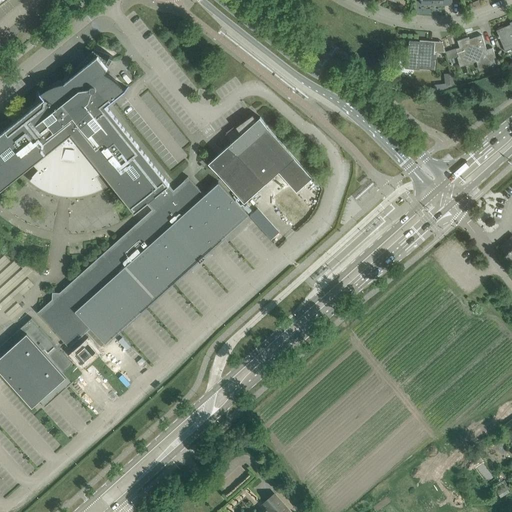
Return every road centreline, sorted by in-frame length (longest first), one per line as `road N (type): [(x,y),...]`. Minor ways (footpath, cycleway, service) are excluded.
road 1 (secondary): [(434,193),(77,511)]
road 2 (secondary): [(109,511),(453,204)]
road 3 (tertiary): [(199,0),(379,135),(434,193)]
road 4 (tertiary): [(447,181),(348,92),(223,0)]
road 5 (residential): [(511,3),(468,20),(426,23),(346,0)]
road 6 (unclassified): [(0,88),(109,0)]
